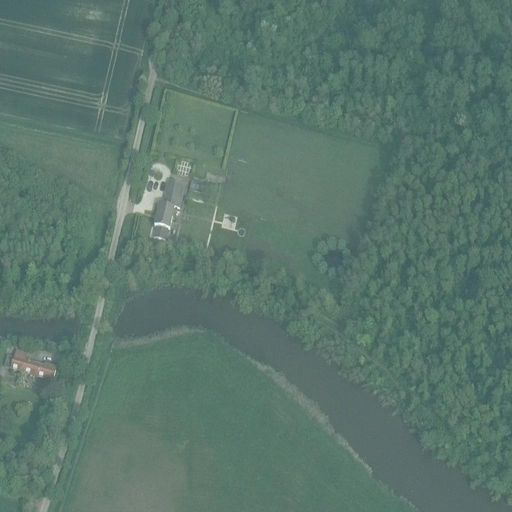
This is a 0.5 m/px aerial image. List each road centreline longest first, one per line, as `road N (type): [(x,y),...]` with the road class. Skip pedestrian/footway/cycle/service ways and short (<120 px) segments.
road 1 (unknown): [(150,266),(238,281),(333,331),(383,366),(434,419),(483,434),(511,462)]
road 2 (residential): [(99,306),(169,0)]
road 3 (unclassified): [(42,511),(99,306)]
